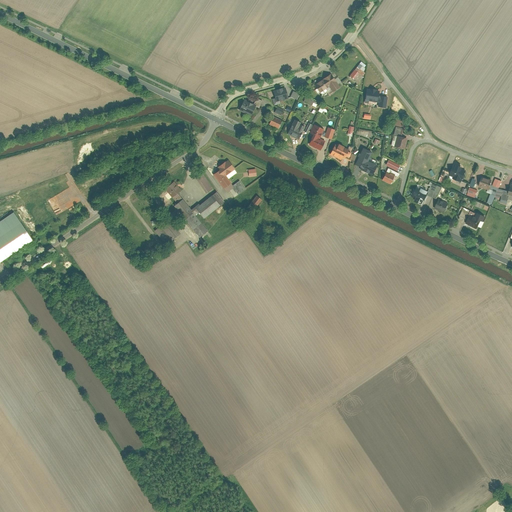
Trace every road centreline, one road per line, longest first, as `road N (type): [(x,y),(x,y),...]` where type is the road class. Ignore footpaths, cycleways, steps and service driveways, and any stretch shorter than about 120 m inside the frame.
road 1 (unclassified): [(0,279),(196,148),(216,119)]
road 2 (tertiary): [(0,13),(216,119)]
road 3 (tertiary): [(216,119),(396,209)]
road 4 (residential): [(216,119),(237,93),(316,68),(351,33)]
road 5 (residential): [(351,33),(432,142)]
road 6 (tertiary): [(396,209),(511,263)]
